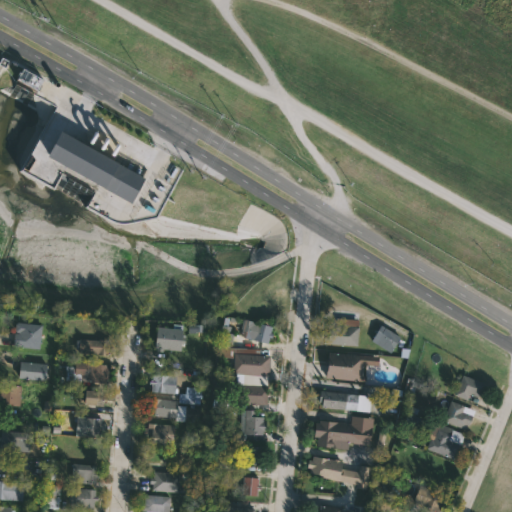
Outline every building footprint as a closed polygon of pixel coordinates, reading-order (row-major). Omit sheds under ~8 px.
[(43,79),(23,69),(17,79),(37,90),(43,79)] [(45,158),(131,202),(145,176),(59,132),(45,158)] [(269,334),(269,337),(266,336),(267,338),(267,340),(265,340),(264,342),(240,336),(244,319),(270,326),(268,332),(270,332),(269,334)] [(38,323),(35,348),(9,345),(10,332),(15,332),(15,331),(11,329),(12,322),(13,321),(38,323)] [(188,332),(201,331),(201,324),(187,324),(188,332)] [(356,327),(355,344),(321,342),(322,332),(325,332),(326,324),(356,327)] [(397,336),(387,352),(368,340),(378,324),(397,336)] [(176,327),(174,349),(159,348),(159,344),(149,343),(150,338),(147,338),(148,330),(151,331),(151,325),(176,327)] [(105,338),(105,340),(109,340),(108,353),(75,353),(75,349),(72,349),(73,339),(76,339),(76,338),(105,338)] [(266,371),(263,405),(234,403),(234,398),(231,398),(231,388),(234,389),(235,372),(230,373),(231,356),(216,355),(217,345),(254,348),(253,354),(268,355),(266,371)] [(361,356),(359,381),(323,377),(325,350),(361,354),(361,356)] [(43,362),(42,380),(14,377),(16,360),(43,362)] [(103,363),(103,366),(107,366),(106,377),(104,377),(103,382),(77,380),(78,374),(63,372),(63,364),(72,365),(72,361),(103,363)] [(173,375),(173,383),(175,383),(174,388),(172,388),(172,393),(148,391),(148,387),(138,386),(139,373),(147,374),(146,377),(149,378),(149,373),(173,375)] [(483,383),(479,393),(477,392),(475,397),(467,394),(464,399),(452,394),(460,374),(483,383)] [(18,386),(17,405),(7,404),(7,402),(0,402),(0,388),(1,388),(1,383),(18,386)] [(180,403),(194,404),(194,387),(181,387),(180,403)] [(91,390),(101,391),(100,395),(105,396),(105,401),(99,402),(99,405),(75,402),(76,395),(79,395),(79,388),(91,389),(91,390)] [(369,395),(367,411),(336,408),(336,409),(330,409),(331,408),(318,406),(319,402),(316,401),(317,389),(369,395)] [(174,401),(173,418),(145,413),(146,411),(143,410),(144,402),(147,402),(148,396),(175,400),(174,401)] [(471,415),(467,425),(464,423),(462,430),(440,421),(448,400),(473,410),(471,415)] [(196,406),(195,421),(174,420),(175,405),(196,406)] [(263,421),(263,430),(261,430),(260,434),(242,434),(242,440),(231,439),(232,432),(239,432),(239,409),(254,410),(254,416),(261,416),(261,421),(263,421)] [(402,426),(418,430),(421,417),(405,413),(402,426)] [(99,418),(98,437),(81,436),(82,416),(99,418)] [(320,420),(369,425),(367,444),(346,442),(346,448),(315,445),(316,437),(310,436),(312,422),(316,423),(317,419),(320,420)] [(172,424),(170,444),(144,442),(144,436),(142,436),(142,427),(146,427),(146,422),(172,424)] [(444,428),(462,433),(451,460),(423,449),(428,438),(430,439),(434,428),(442,431),(444,428)] [(0,429),(27,432),(27,451),(0,449),(0,429)] [(263,448),(262,468),(236,466),(238,446),(263,448)] [(312,455),(334,460),(334,458),(338,459),(338,461),(341,462),(340,468),(357,472),(359,465),(369,467),(365,489),(355,487),(355,484),(308,475),(312,455)] [(0,460),(23,462),(22,473),(20,473),(19,478),(13,477),(14,473),(0,471),(0,460)] [(96,475),(96,477),(93,477),(92,487),(68,485),(70,462),(94,464),(93,468),(97,469),(96,475)] [(182,473),(181,492),(149,489),(149,483),(147,483),(147,477),(150,477),(150,470),(182,473)] [(259,484),(259,489),(255,488),(254,495),(238,494),(240,475),(256,476),(255,484),(259,484)] [(0,480),(21,482),(19,500),(0,498),(0,480)] [(445,499),(439,511),(411,500),(418,484),(446,496),(445,499)] [(58,509),(59,487),(46,486),(46,508),(58,509)] [(96,499),(96,500),(93,500),(92,508),(67,506),(68,487),(92,488),(94,490),(93,496),(96,496),(96,499)] [(168,496),(166,511),(143,511),(143,510),(137,510),(138,502),(141,502),(142,494),(168,496)]
